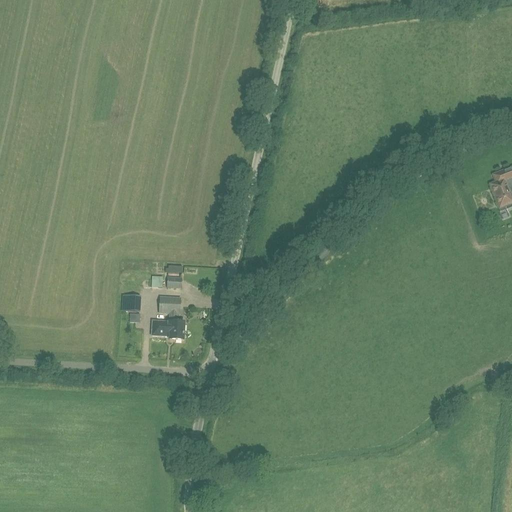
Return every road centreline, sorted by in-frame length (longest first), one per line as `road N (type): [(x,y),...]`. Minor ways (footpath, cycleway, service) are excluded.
road 1 (unclassified): [(209,372),(292,0)]
road 2 (unclassified): [(209,372),(0,360)]
road 3 (unclassified): [(189,511),(209,372)]
